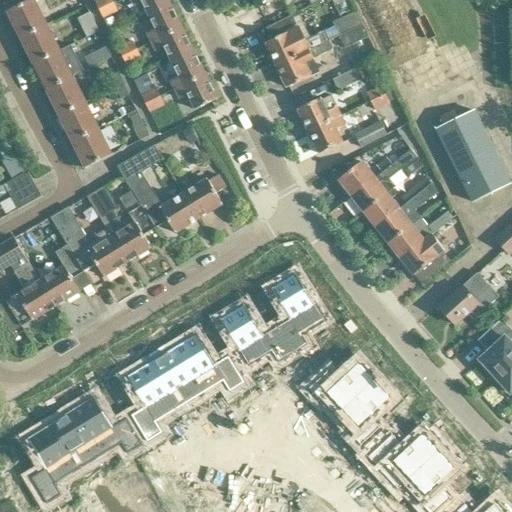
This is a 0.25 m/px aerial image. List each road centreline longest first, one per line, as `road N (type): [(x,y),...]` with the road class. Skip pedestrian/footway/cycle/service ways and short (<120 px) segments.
road 1 (residential): [(0,379),(28,378),(298,216)]
road 2 (residential): [(511,465),(298,216)]
road 3 (residential): [(298,216),(192,0)]
road 4 (residential): [(0,53),(68,180),(57,202),(0,234)]
